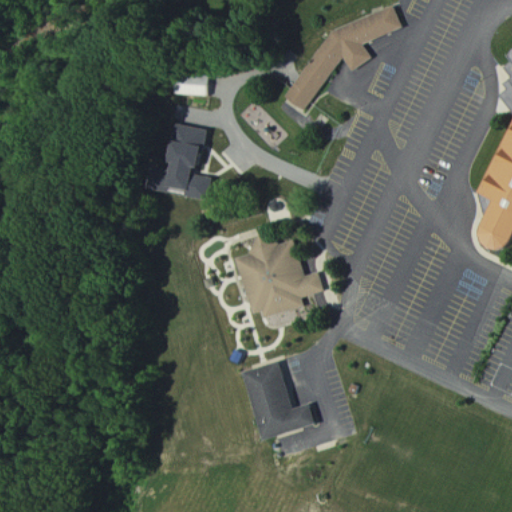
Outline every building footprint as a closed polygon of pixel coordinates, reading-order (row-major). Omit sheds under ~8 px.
[(408,30),(400,9),(337,33),(293,100),(313,113),(346,60),(355,66),(356,70),(377,63),(370,44),(408,30)] [(511,63),(511,64),(511,72),(511,137),(489,197),(500,201),(484,243),(511,253),(511,63)] [(214,80),(200,79),(200,84),(182,83),(182,96),(214,97),(214,80)] [(214,202),(218,179),(204,176),(213,131),(188,127),(185,143),(181,142),(172,194),(214,202)] [(242,260),(258,316),(268,313),(270,321),(310,309),(307,299),(330,293),(324,274),(310,278),(299,240),(275,247),(272,238),(253,243),(257,255),(242,260)] [(323,427),(317,406),(299,411),(286,364),(250,374),(269,442),(323,427)]
